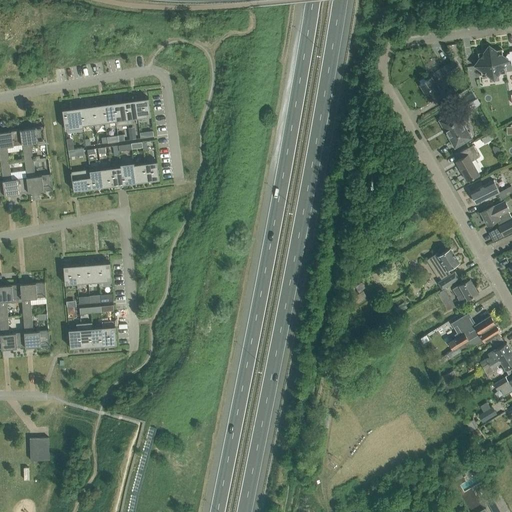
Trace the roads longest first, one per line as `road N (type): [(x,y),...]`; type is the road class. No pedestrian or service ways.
road 1 (motorway): [(311,0),(216,511)]
road 2 (motorway): [(244,511),(338,0)]
road 3 (residential): [(482,255),(383,88),(383,61),(395,44),(511,25)]
road 4 (residential): [(179,180),(164,78),(154,71),(0,97)]
road 5 (residential): [(0,239),(123,214),(132,349)]
